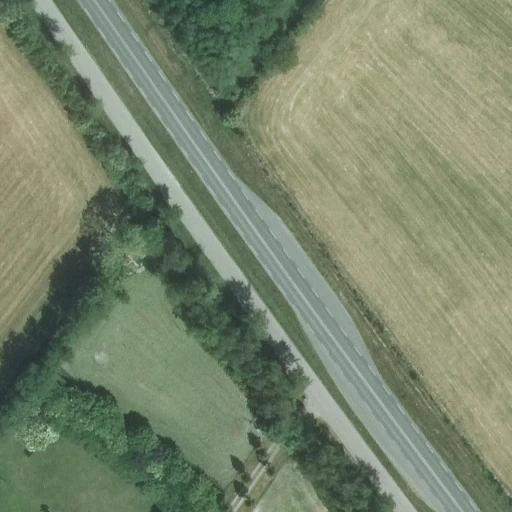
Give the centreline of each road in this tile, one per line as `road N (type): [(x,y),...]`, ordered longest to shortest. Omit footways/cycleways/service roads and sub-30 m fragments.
road 1 (primary): [(461,511),(93,0)]
road 2 (unclassified): [(393,511),(171,222),(39,0)]
